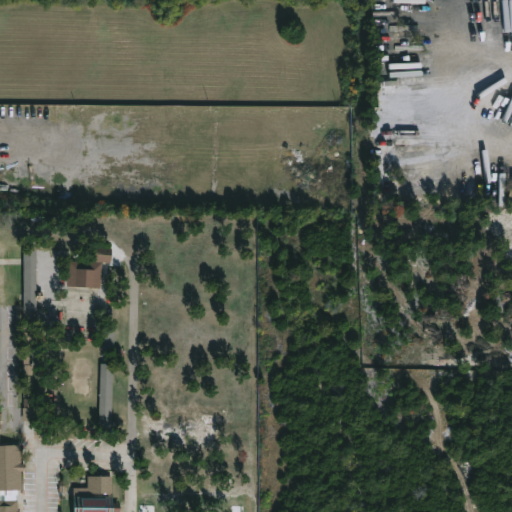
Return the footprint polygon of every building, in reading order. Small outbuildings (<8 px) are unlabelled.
[(67,286),(101,287),(102,262),(111,262),(111,247),(92,246),(92,261),(68,260),(67,286)] [(36,250),(24,250),(23,318),(35,318),(36,250)] [(29,407),(23,407),(25,309),(35,309),(34,407),(29,407)] [(113,364),(101,363),(98,425),(111,425),(113,364)] [(21,489),(0,489),(0,444),(20,444),(21,489)] [(113,493),(115,502),(122,502),(121,511),(75,511),(75,487),(88,487),(89,475),(113,475),(113,493)] [(0,511),(0,499),(18,499),(18,511),(0,511)]
